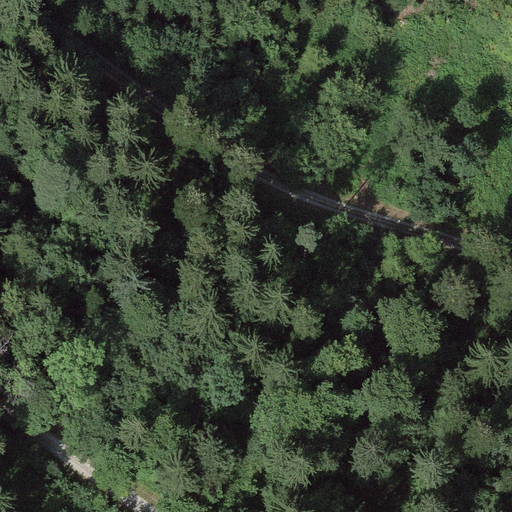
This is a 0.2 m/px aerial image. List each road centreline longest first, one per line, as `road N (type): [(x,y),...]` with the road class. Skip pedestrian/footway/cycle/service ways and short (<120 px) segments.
road 1 (track): [(7,0),(156,110),(289,188),(511,257)]
road 2 (track): [(117,511),(0,426)]
